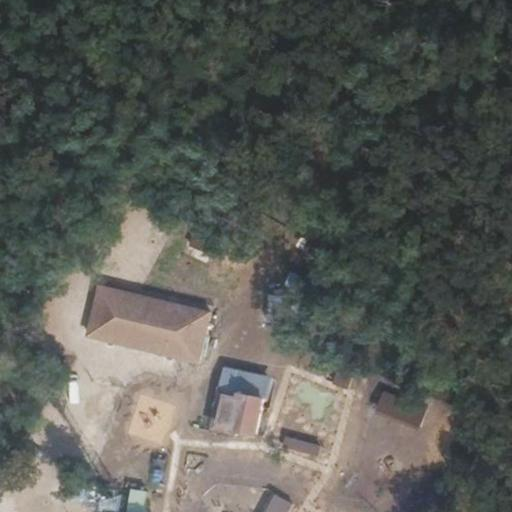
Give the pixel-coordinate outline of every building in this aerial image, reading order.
[(194,231),(189,250),(212,256),(217,238),(194,231)] [(202,368),(216,314),(102,288),(88,338),(202,368)] [(267,380),(228,370),(215,424),(256,433),(267,380)] [(384,396),(377,414),(410,427),(417,409),(384,396)] [(261,511),(286,511),(291,501),(269,492),(261,511)]
